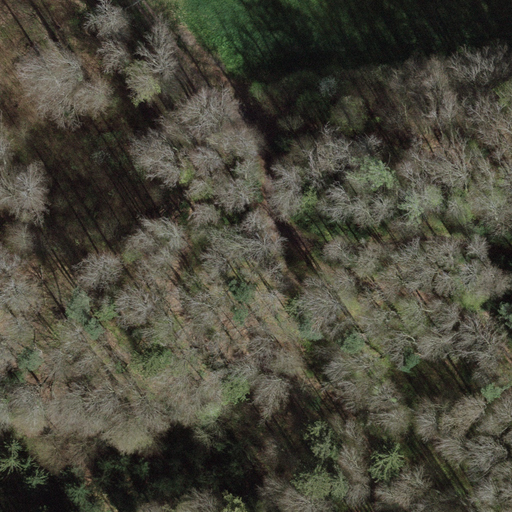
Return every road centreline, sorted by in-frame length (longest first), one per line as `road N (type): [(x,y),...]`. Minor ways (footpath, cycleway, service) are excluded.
road 1 (track): [(511,361),(460,313),(302,262),(285,249),(255,126),(197,76),(137,0)]
road 2 (track): [(375,511),(371,449),(345,400),(205,340),(180,321),(174,299),(194,208),(197,76)]
road 3 (track): [(511,175),(323,128),(255,126),(195,171)]
road 4 (track): [(276,237),(429,240),(511,252)]
